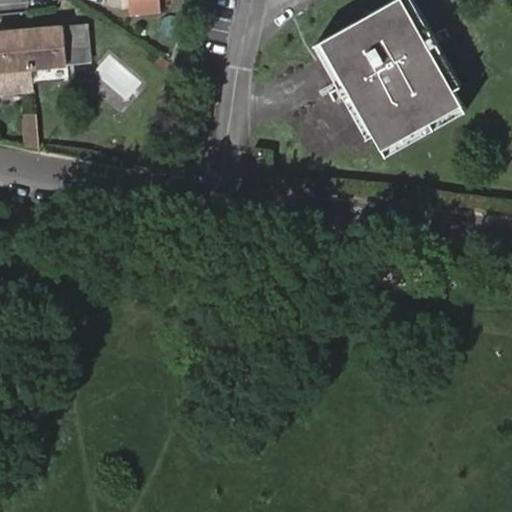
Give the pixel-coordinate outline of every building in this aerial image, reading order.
[(128,0),(130,11),(161,8),(160,0),(128,0)] [(405,0),(392,0),(323,39),(373,129),(384,147),(464,101),(454,82),(405,0)] [(414,0),(405,0),(454,82),(461,79),(439,42),(434,33),(414,0)] [(86,26),(29,31),(31,68),(89,63),(86,26)] [(439,30),(434,33),(439,42),(444,37),(439,30)] [(31,68),(29,31),(0,33),(0,70),(0,71),(2,93),(32,91),(31,68)] [(316,43),(340,86),(345,94),(366,133),(373,129),(323,39),(316,43)] [(104,83),(98,95),(118,105),(124,93),(104,83)] [(345,94),(340,86),(336,89),(340,97),(345,94)] [(464,101),(384,147),(388,153),(469,109),(464,101)] [(31,118),(19,118),(19,136),(31,136),(31,118)] [(31,136),(19,136),(19,145),(31,148),(31,136)]
